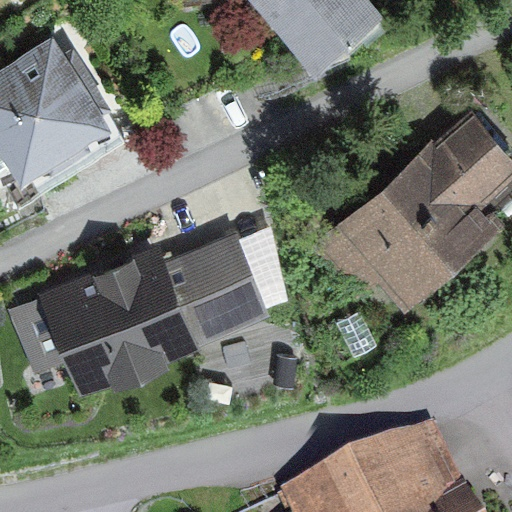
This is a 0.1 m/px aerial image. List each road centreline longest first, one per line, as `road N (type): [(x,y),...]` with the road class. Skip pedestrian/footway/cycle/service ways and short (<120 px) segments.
road 1 (residential): [(511,22),(0,270)]
road 2 (residential): [(511,352),(481,374),(281,447),(87,496)]
